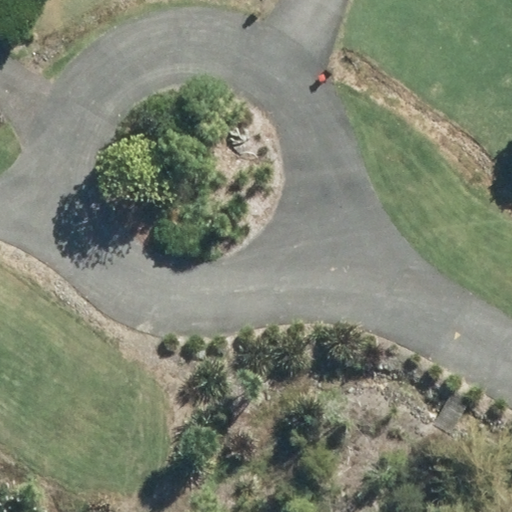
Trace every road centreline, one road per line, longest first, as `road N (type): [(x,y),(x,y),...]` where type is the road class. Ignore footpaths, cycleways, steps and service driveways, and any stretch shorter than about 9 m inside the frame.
road 1 (residential): [(303,221),(232,231),(162,225),(98,195),(74,123),(91,41),(139,3),(156,0)]
road 2 (residential): [(511,294),(303,221)]
road 3 (residential): [(226,0),(288,18),(306,45),(329,90),(327,159)]
